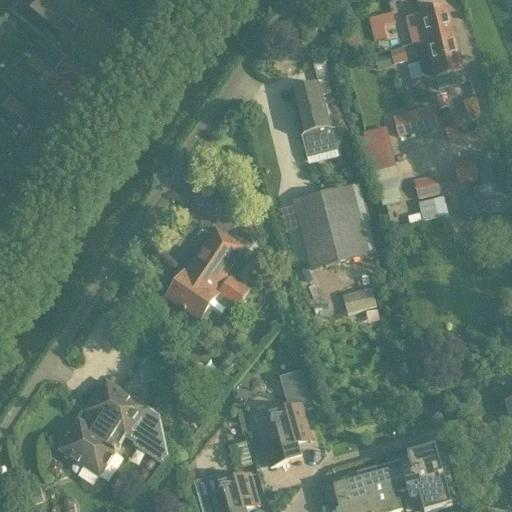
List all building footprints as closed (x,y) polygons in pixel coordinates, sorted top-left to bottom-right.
[(38,0),(22,0),(11,14),(37,35),(47,43),(99,84),(111,69),(78,43),(84,37),(72,27),(44,4),(38,0)] [(421,16),(411,19),(418,45),(427,43),(430,51),(431,59),(424,61),(421,66),(421,67),(420,68),(420,70),(420,71),(420,72),(421,73),(421,74),(421,76),(422,77),(423,78),(429,81),(437,80),(449,77),(451,86),(452,87),(465,84),(465,82),(462,72),(464,72),(457,44),(448,8),(420,15),(421,16)] [(37,35),(31,43),(42,52),(38,57),(55,71),(53,75),(86,100),(99,84),(47,43),(37,35)] [(24,77),(23,78),(73,116),(86,100),(53,75),(32,58),(25,66),(38,77),(33,83),(24,76),(24,77)] [(318,86),(293,93),(300,121),(328,114),(324,98),(331,96),(328,85),(330,84),(332,84),(326,64),(325,64),(313,67),(318,86)] [(11,67),(4,77),(16,86),(46,109),(41,115),(61,131),(73,116),(23,78),(24,77),(11,67)] [(0,108),(49,146),(61,131),(41,115),(37,120),(9,97),(5,102),(0,97),(0,108)] [(0,108),(0,121),(7,127),(1,134),(2,135),(2,134),(37,161),(49,146),(0,108)] [(407,116),(395,119),(401,142),(440,131),(436,116),(434,109),(407,116)] [(328,114),(300,121),(304,136),(303,137),(301,137),(307,161),(337,153),(335,145),(337,144),(333,127),(331,128),(328,114)] [(386,130),(363,135),(370,164),(393,158),(392,153),(386,130)] [(0,157),(25,177),(37,161),(2,134),(2,135),(0,136),(0,157)] [(0,181),(13,192),(25,177),(0,157),(0,181)] [(483,161),(488,185),(502,182),(497,158),(483,161)] [(455,171),(459,184),(481,178),(477,164),(455,171)] [(415,183),(414,183),(418,201),(418,202),(443,196),(449,195),(445,176),(434,178),(415,183)] [(462,203),(467,223),(511,212),(511,182),(473,191),(475,200),(462,203)] [(311,272),(326,269),(366,258),(349,190),(294,204),(311,272)] [(445,205),(419,211),(422,225),(448,219),(445,205)] [(185,275),(167,302),(201,324),(218,299),(238,312),(251,292),(227,276),(244,251),(216,232),(186,276),(185,275)] [(106,384),(87,413),(127,440),(127,441),(158,461),(156,464),(163,469),(168,461),(160,419),(146,410),(106,384)] [(256,421),(260,435),(270,471),(302,462),(298,448),(311,444),(303,413),(311,411),(303,384),(294,387),(297,399),(290,401),(293,411),(270,417),(256,421)] [(87,413),(60,454),(85,471),(79,479),(93,488),(99,480),(100,480),(127,440),(127,441),(127,440),(87,413)] [(246,445),(236,448),(242,470),(252,468),(246,445)] [(388,467),(396,495),(440,482),(439,481),(444,480),(436,451),(409,459),(410,461),(388,467)] [(334,489),(340,511),(396,495),(388,467),(357,476),(359,482),(334,489)] [(135,481),(145,487),(152,477),(142,471),(135,481)] [(201,511),(248,511),(259,509),(251,478),(219,487),(216,479),(194,485),(201,511)] [(396,495),(400,511),(449,511),(453,511),(445,483),(440,485),(440,482),(396,495)] [(400,511),(396,495),(340,511),(400,511)]
